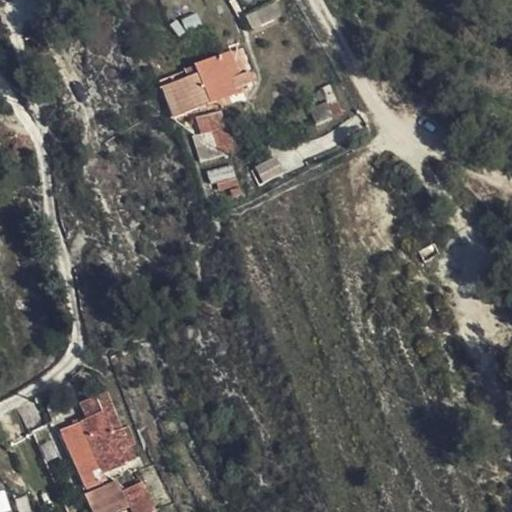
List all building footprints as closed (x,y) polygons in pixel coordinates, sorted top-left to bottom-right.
[(176,0),(183,9),(194,0),(176,0)] [(228,23),(221,26),(166,57),(189,99),(249,64),(251,67),(256,63),(253,58),(263,51),(253,36),(241,44),(228,23)] [(233,151),(225,110),(195,116),(198,136),(210,134),(214,155),(233,151)] [(287,130),(268,142),(275,156),(296,144),(287,130)] [(115,366),(89,378),(94,390),(67,401),(90,459),(136,437),(135,435),(145,430),(140,417),(145,415),(135,393),(125,397),(115,366)] [(151,454),(132,462),(144,493),(163,485),(151,454)] [(125,455),(118,458),(129,483),(135,481),(125,455)] [(129,483),(118,458),(94,469),(104,491),(129,483)]
